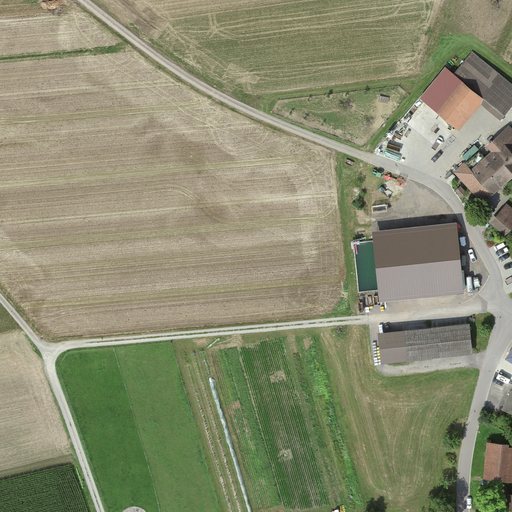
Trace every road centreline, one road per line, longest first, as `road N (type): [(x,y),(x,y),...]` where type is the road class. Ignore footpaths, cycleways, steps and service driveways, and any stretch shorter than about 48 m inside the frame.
road 1 (track): [(83,0),(227,98),(449,192),(481,241),(511,320)]
road 2 (track): [(511,321),(482,308),(48,354)]
road 3 (track): [(101,511),(48,354),(0,298)]
road 4 (residential): [(464,511),(473,424),(511,324)]
road 5 (unknown): [(374,318),(378,353),(393,370),(498,358)]
